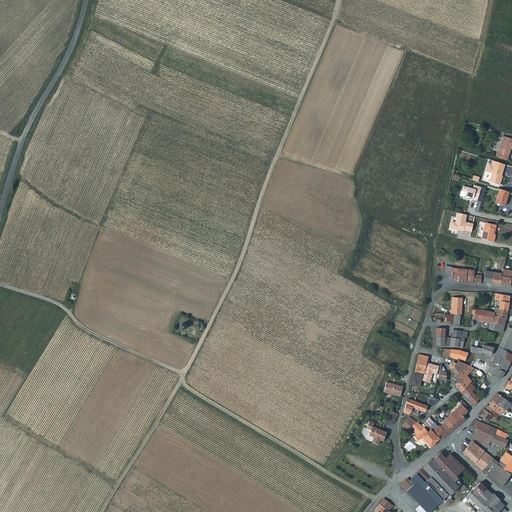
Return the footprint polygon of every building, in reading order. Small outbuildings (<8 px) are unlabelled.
[(511,139),(504,137),(498,157),(508,160),(511,148),(511,139)] [(486,172),(492,174),(491,176),(502,179),(503,176),(502,176),(505,164),(493,161),(492,165),(489,163),(486,172)] [(502,179),(491,176),(489,182),(500,185),(502,179)] [(475,200),(479,187),(472,184),(471,188),(465,186),(462,195),(471,198),(470,199),(475,200)] [(508,192),(498,189),(494,203),(504,206),(508,192)] [(472,232),(473,224),(466,222),(467,215),(457,213),(455,222),(451,221),(449,229),(464,231),(472,232)] [(496,229),(497,225),(486,222),(481,238),(494,242),(496,234),(494,233),(495,228),(496,229)] [(458,279),(458,280),(467,281),(468,268),(453,267),(447,264),(446,272),(453,278),(458,279)] [(475,269),(468,268),(467,281),(481,282),(482,274),(475,273),(475,269)] [(511,269),(504,268),(503,268),(502,273),(501,275),(511,277),(510,284),(511,284),(511,269)] [(501,275),(502,273),(494,272),(493,282),(510,284),(511,277),(501,275)] [(504,294),(503,301),(501,300),(501,302),(499,309),(508,311),(511,295),(504,294)] [(451,309),(450,309),(450,314),(454,314),(461,314),(462,301),(452,301),(451,309)] [(496,312),(483,309),(482,315),(475,313),(474,318),(491,322),(492,321),(505,325),(508,311),(499,309),(498,315),(495,315),(496,312)] [(492,321),(491,322),(490,329),(504,331),(505,325),(492,321)] [(437,344),(445,345),(446,328),(437,327),(437,344)] [(474,339),(477,339),(486,342),(487,342),(488,338),(492,340),(494,333),(484,329),(484,330),(477,328),(476,334),(474,339)] [(469,331),(453,329),(452,337),(465,339),(465,337),(468,338),(469,331)] [(500,346),(504,349),(511,335),(506,332),(504,337),(500,346)] [(452,337),(450,345),(463,347),(465,339),(452,337)] [(486,342),(477,339),(475,346),(477,347),(484,348),(485,344),(486,342)] [(485,344),(484,348),(477,347),(475,352),(482,354),(483,352),(492,355),(495,346),(485,344)] [(511,360),(511,353),(504,349),(500,346),(497,353),(511,363),(511,362),(511,360)] [(466,360),(468,352),(462,350),(451,349),(451,356),(458,359),(459,358),(466,360)] [(429,356),(420,353),(415,376),(413,385),(421,387),(423,381),(424,374),(428,361),(429,356)] [(497,353),(492,362),(508,369),(511,363),(497,353)] [(441,371),(442,364),(428,361),(424,374),(423,381),(430,383),(433,374),(439,375),(438,377),(441,378),(440,381),(443,382),(444,379),(447,380),(447,371),(441,371)] [(451,369),(456,375),(468,364),(460,361),(457,363),(456,364),(454,362),(451,365),(453,367),(451,369)] [(485,370),(487,364),(479,362),(477,366),(485,370)] [(491,362),(490,365),(506,372),(508,369),(492,362),(491,362)] [(468,375),(474,369),(476,368),(475,367),(471,366),(468,364),(456,375),(454,376),(459,383),(468,375)] [(488,371),(489,371),(499,376),(502,378),(506,372),(490,365),(488,371)] [(496,381),(499,376),(489,371),(489,375),(491,378),(496,381)] [(471,382),(473,380),(469,377),(468,375),(459,383),(456,385),(462,392),(471,382)] [(386,382),(384,392),(400,396),(403,386),(386,382)] [(471,382),(462,392),(461,392),(475,404),(480,399),(473,392),(477,388),(471,382)] [(480,399),(484,394),(477,388),(473,392),(480,399)] [(499,406),(500,406),(505,409),(505,410),(507,407),(511,410),(511,403),(497,393),(491,400),(492,401),(499,406)] [(429,396),(426,402),(433,405),(435,399),(429,396)] [(408,398),(405,410),(419,415),(421,410),(426,411),(428,405),(408,398)] [(495,411),(500,415),(505,409),(500,406),(499,406),(492,401),(489,405),(495,411)] [(451,420),(447,424),(453,430),(467,418),(464,416),(469,410),(462,404),(448,417),(451,420)] [(478,415),(488,420),(492,415),(495,411),(489,405),(485,409),(484,408),(478,415)] [(398,414),(390,411),(388,418),(396,421),(398,414)] [(495,411),(492,415),(497,419),(500,415),(495,411)] [(405,413),(403,417),(407,421),(411,426),(417,421),(405,413)] [(447,424),(451,420),(448,417),(447,418),(445,415),(441,419),(442,419),(446,424),(447,424)] [(439,426),(434,431),(442,440),(451,432),(453,430),(447,424),(446,424),(442,419),(441,419),(437,423),(439,426)] [(491,426),(478,420),(474,426),(477,428),(472,437),(482,442),(491,426)] [(373,425),(374,423),(370,421),(367,428),(371,429),(369,434),(374,437),(372,441),(379,444),(381,439),(384,440),(387,431),(373,425)] [(411,426),(416,432),(423,425),(417,421),(411,426)] [(430,428),(433,431),(434,431),(439,426),(437,423),(435,422),(430,427),(430,428)] [(423,425),(416,432),(417,434),(414,436),(418,441),(423,438),(431,447),(438,441),(428,430),(423,425)] [(488,445),(490,441),(494,433),(497,429),(491,426),(482,442),(488,445)] [(430,428),(428,430),(438,441),(440,439),(433,431),(430,428)] [(507,434),(497,429),(494,433),(505,438),(507,434)] [(434,431),(433,431),(440,439),(442,440),(434,431)] [(508,440),(505,438),(494,433),(490,441),(504,447),(508,440)] [(462,452),(482,470),(483,470),(492,457),(473,441),(462,452)] [(507,465),(511,457),(511,456),(505,452),(500,460),(507,465)] [(434,459),(433,459),(423,468),(423,467),(414,475),(443,500),(444,502),(450,496),(449,496),(441,487),(448,480),(452,484),(455,482),(459,478),(457,476),(466,468),(451,454),(446,458),(441,453),(434,459)] [(494,459),(492,457),(483,470),(485,471),(494,459)] [(494,459),(485,471),(496,481),(502,485),(510,474),(504,469),(497,464),(498,462),(494,459)] [(504,469),(507,465),(500,460),(498,462),(497,464),(504,469)] [(427,511),(429,511),(443,500),(414,475),(410,479),(408,477),(403,482),(409,489),(407,491),(427,511)] [(441,487),(449,496),(459,487),(455,482),(452,484),(448,480),(441,487)] [(479,494),(482,498),(489,491),(486,488),(480,482),(473,490),(478,495),(479,494)] [(479,494),(478,495),(473,490),(468,495),(484,511),(498,511),(505,505),(500,500),(501,499),(493,493),(492,494),(489,491),(482,498),(479,494)] [(385,498),(383,500),(380,504),(390,510),(394,505),(385,498)]
